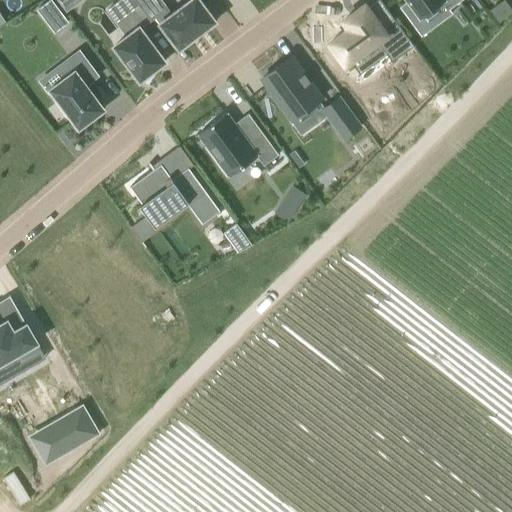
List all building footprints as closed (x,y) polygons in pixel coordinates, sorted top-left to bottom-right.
[(68,23),(51,0),(39,10),(55,32),(68,23)] [(81,0),(58,0),(67,11),(81,0)] [(160,0),(145,12),(151,20),(155,17),(179,49),(216,22),(199,0),(191,0),(172,15),(160,0)] [(407,0),(420,18),(442,2),(448,10),(463,0),(462,0),(407,0)] [(348,27),(329,42),(345,64),(376,40),(391,60),(413,44),(383,4),(371,13),(366,6),(364,3),(342,19),(348,27)] [(140,28),(145,25),(134,10),(117,23),(127,37),(114,46),(140,80),(141,80),(143,82),(155,74),(153,71),(165,62),(140,28)] [(71,74),(50,90),(59,101),(57,103),(67,116),(69,114),(79,128),(104,110),(86,85),(98,76),(79,51),(63,63),(71,74)] [(292,57),(262,78),(274,95),(282,105),(293,120),(322,99),(310,82),(309,81),(305,75),(304,73),(292,57)] [(325,107),(323,109),(327,115),(344,138),(360,126),(339,97),(325,107)] [(227,113),(198,134),(229,177),(257,157),(264,166),(279,155),(264,135),(250,145),(227,113)] [(304,163),(294,150),(288,154),(298,168),(304,163)] [(153,170),(130,187),(143,204),(140,206),(147,215),(148,216),(156,227),(188,204),(203,224),(216,214),(220,211),(189,168),(173,181),(161,164),(154,169),(153,170)] [(292,186),(285,196),(298,205),(305,194),(292,186)] [(236,223),(224,233),(238,252),(251,243),(236,223)] [(0,364),(16,355),(21,364),(42,352),(24,319),(11,327),(7,321),(0,325),(0,364)] [(58,417),(64,428),(42,441),(53,459),(99,432),(83,403),(58,417)]
